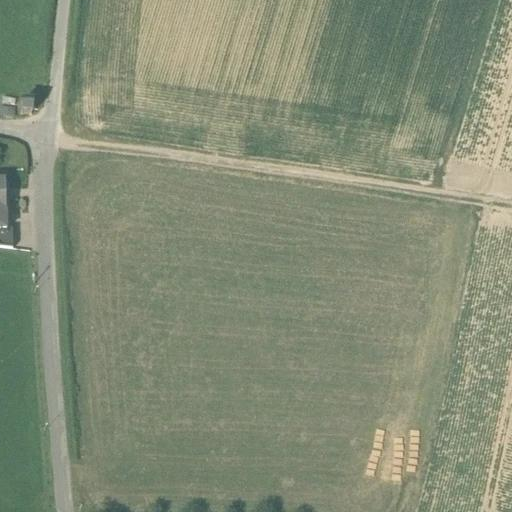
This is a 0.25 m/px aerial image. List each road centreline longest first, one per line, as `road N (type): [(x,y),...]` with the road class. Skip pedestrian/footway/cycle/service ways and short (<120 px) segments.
road 1 (track): [(46,137),(511,212)]
road 2 (unclassified): [(46,137),(49,351),(66,511)]
road 3 (track): [(505,0),(446,200)]
road 4 (unclassified): [(61,0),(46,137)]
